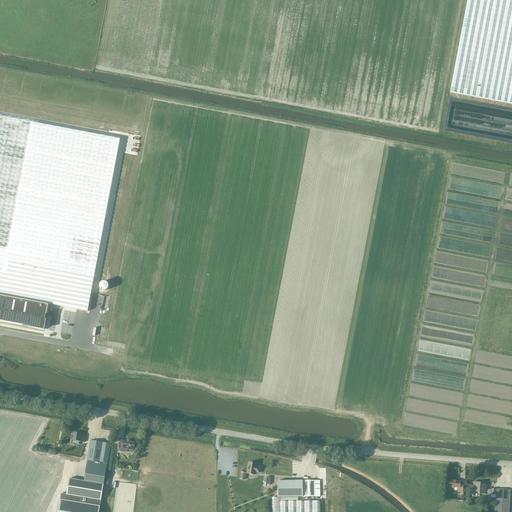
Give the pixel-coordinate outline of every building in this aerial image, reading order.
[(511,0),(467,0),(450,92),(511,104),(511,0)] [(0,116),(0,321),(43,330),(48,304),(87,311),(120,139),(0,116)] [(84,442),(85,436),(80,435),(80,433),(74,432),(72,440),(84,442)] [(132,453),(137,450),(134,446),(135,442),(123,440),(123,441),(119,440),(118,450),(125,452),(129,449),(132,453)] [(107,464),(110,444),(90,441),(87,460),(107,464)] [(98,511),(101,501),(107,465),(87,461),(83,482),(69,479),(66,494),(61,494),(57,511),(98,511)] [(259,473),(260,467),(257,466),(257,467),(256,466),(256,463),(249,462),(247,473),(254,474),(255,472),(259,473)] [(320,497),(320,481),(277,481),(277,497),(320,497)] [(463,485),(460,485),(460,481),(449,481),(449,490),(453,490),(453,488),(457,488),(456,492),(462,493),(463,487),(463,485)] [(486,489),(486,485),(480,484),(480,483),(473,482),(472,493),(478,493),(478,494),(485,495),(486,494),(491,495),(490,498),(495,498),(494,511),(508,511),(510,490),(491,489),(490,490),(486,489)] [(319,511),(320,501),(280,502),(280,498),(272,498),(271,511),(319,511)]
